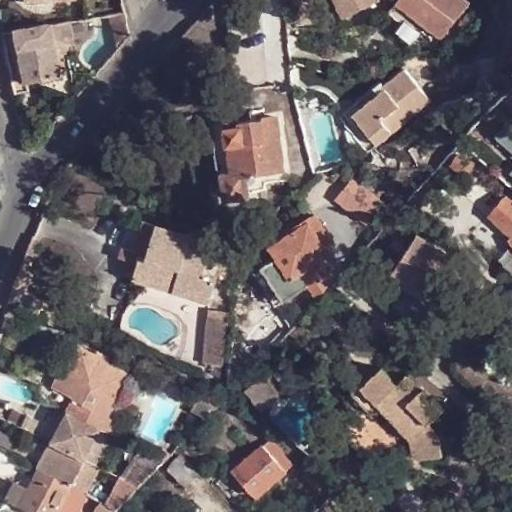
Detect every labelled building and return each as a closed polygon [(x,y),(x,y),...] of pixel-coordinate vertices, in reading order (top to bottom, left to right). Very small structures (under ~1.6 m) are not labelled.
[(124,0),(115,0),(118,13),(119,13),(127,11),(124,0)] [(335,0),(344,16),(378,0),(335,0)] [(464,0),(397,0),(396,2),(435,33),(441,38),(469,4),(464,0)] [(435,33),(396,2),(390,9),(405,21),(397,30),(412,43),(423,29),(432,36),(435,33)] [(118,13),(117,13),(112,14),(118,22),(129,21),(127,11),(119,13),(118,13)] [(52,24),(5,32),(16,85),(63,76),(57,47),(75,43),(72,21),(52,24)] [(129,21),(118,22),(123,46),(132,36),(129,21)] [(358,120),(377,144),(431,100),(405,69),(383,87),(385,90),(354,114),(358,120)] [(346,111),(355,123),(358,120),(354,114),(385,90),(383,87),(380,84),(346,111)] [(216,158),(231,156),(227,121),(226,116),(211,118),(216,158)] [(276,116),(227,121),(231,156),(233,172),(224,173),(224,175),(226,191),(232,196),(242,195),(247,188),(246,182),(252,181),(256,177),(255,171),(283,167),(276,116)] [(452,163),(464,173),(473,163),(461,152),(452,163)] [(231,156),(216,158),(219,176),(224,175),(224,173),(233,172),(231,156)] [(283,167),(255,171),(256,177),(252,181),(246,182),(247,188),(266,186),(266,180),(287,177),(286,167),(283,167)] [(354,176),(335,198),(348,209),(367,186),(354,176)] [(489,216),(507,195),(492,184),(475,204),(489,216)] [(367,186),(348,209),(368,224),(386,201),(367,186)] [(511,199),(507,195),(489,216),(511,235),(511,236),(510,238),(511,239),(511,199)] [(311,283),(321,296),(334,283),(335,284),(336,282),(322,260),(333,252),(331,249),(320,233),(326,229),(328,227),(319,213),(270,244),(279,258),(257,272),(278,304),(311,283)] [(141,254),(133,278),(211,303),(219,279),(223,280),(231,258),(212,252),(213,249),(192,242),(195,233),(159,222),(148,257),(141,254)] [(320,233),(331,249),(337,245),(326,229),(320,233)] [(477,267),(428,236),(401,278),(432,298),(435,293),(453,304),(477,267)] [(35,274),(24,269),(17,285),(28,291),(35,274)] [(432,298),(401,278),(398,283),(452,317),(459,308),(453,304),(435,293),(432,298)] [(28,291),(17,285),(12,300),(66,329),(73,314),(43,299),(28,291)] [(213,362),(225,363),(230,312),(210,309),(205,361),(213,362)] [(71,375),(82,380),(92,360),(95,355),(84,350),(71,375)] [(256,359),(252,354),(245,361),(252,368),(259,361),(256,359)] [(106,362),(95,355),(92,360),(103,366),(106,362)] [(114,397),(125,377),(103,366),(92,360),(82,380),(67,408),(67,409),(100,426),(101,426),(114,397)] [(225,363),(213,362),(212,371),(223,377),(225,363)] [(511,370),(489,362),(486,370),(501,375),(499,379),(510,383),(511,378),(511,370)] [(390,388),(401,380),(388,364),(374,377),(361,372),(354,390),(371,407),(378,405),(374,399),(387,385),(390,388)] [(441,394),(415,367),(401,380),(390,388),(384,394),(412,422),(441,394)] [(288,388),(272,369),(247,388),(263,408),(288,388)] [(449,402),(441,394),(412,422),(384,394),(390,388),(387,385),(374,399),(378,405),(409,435),(420,424),(424,427),(431,428),(436,424),(431,419),(449,402)] [(193,409),(206,417),(217,406),(200,396),(193,409)] [(126,402),(114,397),(101,426),(111,431),(112,431),(126,402)] [(52,439),(86,456),(93,442),(96,435),(100,426),(67,409),(52,439)] [(420,424),(409,435),(409,437),(410,440),(411,444),(411,445),(414,449),(416,451),(420,452),(424,453),(442,452),(441,430),(436,424),(431,428),(424,427),(420,424)] [(86,456),(52,439),(38,465),(38,466),(71,482),(72,482),(78,472),(94,480),(102,464),(92,459),(86,456)] [(264,444),(236,468),(258,494),(286,470),(264,444)] [(157,466),(165,458),(158,452),(150,461),(157,466)] [(182,455),(170,468),(189,484),(200,472),(182,455)] [(139,473),(144,479),(157,466),(150,461),(139,473)] [(72,482),(71,482),(38,466),(30,483),(21,502),(20,505),(33,511),(85,511),(86,511),(81,509),(89,493),(72,482)] [(21,502),(30,483),(23,481),(14,500),(21,502)] [(116,508),(129,496),(121,488),(105,501),(116,508)] [(112,511),(116,508),(105,501),(94,511),(112,511)]
